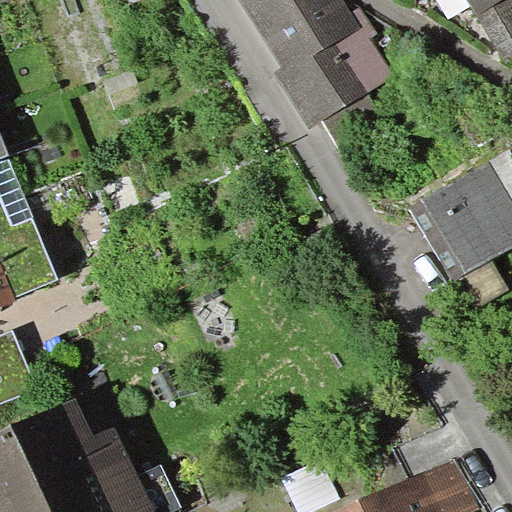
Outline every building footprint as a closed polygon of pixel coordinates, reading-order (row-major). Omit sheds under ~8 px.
[(248,0),(296,70),(286,77),(317,124),(328,117),(340,135),(376,110),(331,43),(356,27),(338,0),(248,0)] [(511,0),(475,0),(511,60),(511,0)] [(511,245),(511,198),(492,168),(432,206),(474,270),(511,245)] [(0,310),(9,307),(0,283),(0,310)] [(0,402),(37,387),(15,333),(0,338),(0,402)] [(111,511),(74,420),(0,450),(0,511),(111,511)] [(478,511),(459,473),(379,511),(478,511)]
